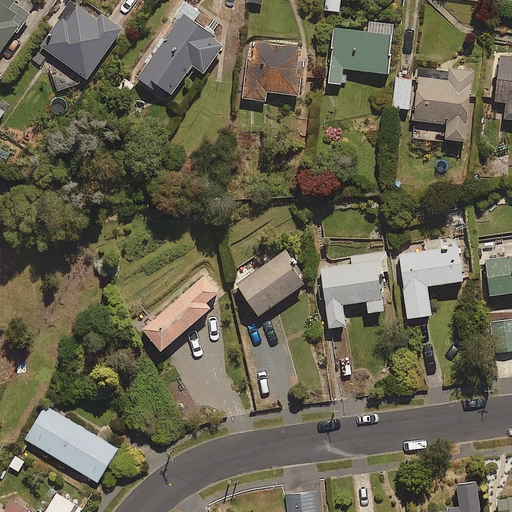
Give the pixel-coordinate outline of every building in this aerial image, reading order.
[(0,0),(0,80),(2,77),(0,74),(0,54),(15,33),(20,37),(33,18),(14,4),(16,0),(0,0)] [(340,0),(328,0),(329,12),(341,12),(340,0)] [(99,19),(73,1),(40,48),(88,81),(123,31),(102,16),(99,19)] [(138,78),(158,92),(160,89),(171,97),(193,66),(205,75),(225,46),(193,23),(201,12),(187,2),(177,15),(181,18),(138,78)] [(394,27),(370,25),(369,33),(335,30),(330,84),(342,85),(344,70),(389,75),(394,27)] [(267,94),(299,96),(300,79),(303,80),(303,70),(298,70),(299,47),(261,45),(260,62),(249,61),(247,100),(267,101),(267,94)] [(511,58),(499,57),(495,104),(506,105),(505,121),(511,121),(511,58)] [(476,70),(417,66),(414,141),(471,145),(476,70)] [(412,80),(396,79),(394,109),(409,110),(412,80)] [(464,284),(460,248),(400,254),(408,321),(432,318),(429,288),(464,284)] [(252,266),(256,272),(236,286),(258,319),(306,287),(292,266),(297,263),(288,251),(266,266),(262,260),(252,266)] [(369,315),(385,313),(382,290),(387,290),(385,274),(390,273),(388,252),(352,257),(353,266),(322,270),(330,330),(347,328),(344,306),(368,303),(369,315)] [(511,294),(511,257),(486,261),(491,298),(511,294)] [(219,295),(204,277),(143,330),(162,353),(211,311),(206,306),(219,295)] [(511,351),(511,321),(493,323),(495,353),(511,351)] [(118,449),(46,407),(26,441),(98,483),(118,449)] [(480,511),(477,485),(459,487),(462,511),(455,511),(480,511)] [(81,511),(83,509),(57,493),(45,511),(33,511),(32,511),(30,511),(81,511)] [(317,511),(317,494),(288,496),(288,511),(317,511)] [(511,511),(511,500),(499,502),(499,511),(511,511)]
